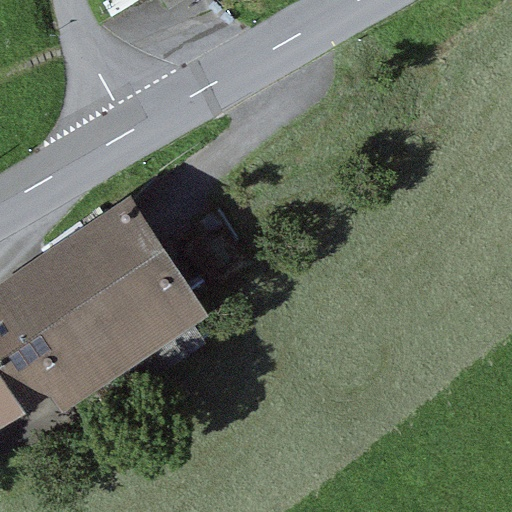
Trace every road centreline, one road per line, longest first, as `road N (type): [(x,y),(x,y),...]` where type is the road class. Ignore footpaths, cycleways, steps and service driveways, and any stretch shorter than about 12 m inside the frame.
road 1 (tertiary): [(0,209),(359,0)]
road 2 (track): [(124,138),(65,0)]
